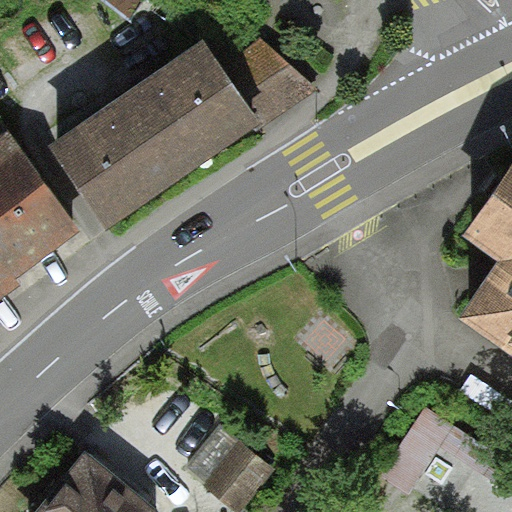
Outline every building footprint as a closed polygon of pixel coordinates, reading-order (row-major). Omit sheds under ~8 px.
[(122,0),(137,10),(143,0),(122,0)] [(219,64),(266,129),(318,88),(258,35),(219,64)] [(51,152),(111,239),(266,129),(219,64),(207,46),(135,95),(51,152)] [(0,309),(29,290),(25,283),(92,238),(16,124),(0,135),(0,309)] [(458,318),(511,355),(511,158),(497,180),(459,237),(497,262),(458,318)] [(241,511),(274,473),(223,431),(190,469),(240,511),(241,511)] [(43,511),(160,511),(91,455),(43,511)]
